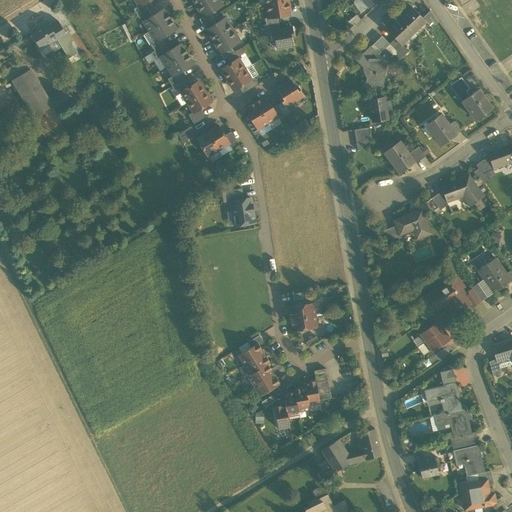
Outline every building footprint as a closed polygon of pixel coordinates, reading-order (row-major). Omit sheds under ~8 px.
[(222,5),(219,0),(203,0),(195,5),(199,11),(200,11),(204,16),(210,13),(222,5)] [(353,0),(353,1),(353,3),(360,12),(366,7),(360,0),(353,0)] [(289,15),(288,8),(288,4),(289,4),(288,1),(266,5),(268,18),(277,17),(289,15)] [(134,9),(138,16),(148,10),(144,3),(139,7),(139,6),(134,9)] [(412,7),(399,19),(412,32),(424,21),(422,18),(412,7)] [(170,19),(168,16),(167,14),(164,9),(152,16),(143,21),(143,22),(149,31),(170,19)] [(152,16),(148,10),(138,16),(142,23),(143,22),(143,21),(152,16)] [(424,21),(432,28),(438,22),(430,11),(422,18),(424,21)] [(199,19),(202,25),(213,18),(210,13),(204,16),(199,19)] [(263,25),(264,32),(271,30),(279,29),(278,23),(277,17),(268,18),(265,18),(266,25),(263,25)] [(216,23),(213,18),(202,25),(206,30),(207,29),(216,23)] [(207,29),(210,35),(212,38),(211,39),(213,42),(232,29),(225,18),(216,23),(207,29)] [(176,29),(173,24),(172,22),(170,19),(149,31),(155,41),(156,42),(161,38),(176,29)] [(401,44),(412,32),(399,19),(387,31),(395,39),(400,44),(401,44)] [(41,27),(32,33),(36,40),(35,40),(40,49),(56,39),(66,33),(58,21),(50,26),(48,24),(42,28),(41,27)] [(292,47),(291,37),(290,34),(292,33),(291,27),(279,29),(271,30),(273,41),(275,41),(277,49),(292,47)] [(213,42),(215,44),(216,43),(217,46),(221,52),(221,53),(231,47),(240,41),(232,29),(213,42)] [(149,45),(150,44),(155,41),(149,31),(143,35),(149,45)] [(56,39),(68,58),(77,53),(66,33),(56,39)] [(381,52),(389,44),(381,36),(373,44),(381,52)] [(150,44),(154,51),(165,45),(161,38),(156,42),(155,41),(150,44)] [(395,39),(389,44),(397,52),(397,59),(400,59),(408,51),(401,44),(400,44),(395,39)] [(187,54),(185,51),(184,49),(180,44),(169,51),(160,56),(160,57),(166,67),(187,54)] [(169,51),(165,45),(154,51),(151,53),(155,60),(160,57),(160,56),(169,51)] [(223,59),(227,56),(234,52),(231,47),(221,53),(221,52),(220,53),(223,59)] [(366,83),(381,85),(385,63),(370,47),(357,60),(368,71),(366,83)] [(237,50),(234,52),(227,56),(231,63),(238,59),(239,59),(242,57),(237,50)] [(149,64),(154,61),(155,60),(151,53),(145,57),(149,64)] [(193,64),(190,59),(188,57),(189,57),(187,54),(166,67),(172,76),(173,77),(179,73),(193,64)] [(160,71),(166,67),(160,57),(155,60),(154,61),(160,71)] [(221,70),(227,80),(245,69),(239,59),(238,59),(231,63),(221,70)] [(5,70),(12,82),(30,71),(26,66),(19,61),(5,70)] [(251,79),(245,69),(227,80),(233,90),(238,87),(249,81),(251,79)] [(34,117),(38,115),(51,107),(47,100),(30,71),(12,82),(34,117)] [(167,79),(172,86),(183,79),(179,73),(173,77),(172,76),(167,79)] [(249,81),(253,87),(258,84),(253,77),(251,79),(249,81)] [(451,85),(458,96),(469,88),(462,78),(451,85)] [(186,85),(183,79),(172,86),(175,91),(179,89),(179,90),(186,85)] [(277,89),(282,97),(284,99),(282,101),(283,102),(286,107),(286,106),(303,96),(297,86),(295,87),(291,80),(277,89)] [(181,92),(187,102),(205,91),(198,81),(181,92)] [(238,87),(243,94),(253,87),(249,81),(238,87)] [(51,107),(56,114),(74,101),(64,88),(47,100),(51,107)] [(462,101),(473,93),(469,88),(458,96),(462,101)] [(462,101),(476,120),(492,109),(479,89),(473,93),(462,101)] [(211,102),(205,91),(187,102),(193,112),(193,113),(200,108),(211,102)] [(265,97),(260,100),(258,101),(255,103),(268,123),(277,117),(278,117),(273,108),(265,97)] [(369,100),(373,122),(387,119),(384,97),(369,100)] [(283,102),(278,105),(284,115),(290,112),(286,106),(286,107),(283,102)] [(255,103),(252,104),(252,105),(250,106),(245,109),(252,121),(258,130),(258,129),(268,123),(255,103)] [(278,119),(284,115),(278,105),(273,108),(278,117),(277,117),(278,119)] [(38,115),(43,123),(56,115),(56,114),(51,107),(38,115)] [(188,115),(194,124),(206,117),(200,108),(193,113),(193,112),(188,115)] [(433,135),(441,145),(450,138),(455,134),(455,135),(456,134),(449,125),(441,114),(428,124),(435,134),(433,135)] [(61,122),(56,115),(43,123),(48,131),(61,122)] [(247,124),(253,134),(259,131),(258,129),(258,130),(252,121),(247,124)] [(449,125),(456,134),(461,131),(454,121),(449,125)] [(178,134),(182,143),(196,135),(191,126),(178,134)] [(218,126),(207,132),(218,150),(228,144),(228,143),(224,136),(218,126)] [(354,130),(357,151),(371,139),(369,127),(354,130)] [(208,156),(218,150),(207,132),(197,138),(208,156)] [(228,144),(230,147),(237,142),(231,132),(224,136),(228,143),(228,144)] [(392,163),(399,173),(408,166),(407,165),(413,161),(413,160),(408,154),(400,141),(384,153),(385,154),(386,153),(393,162),(392,163)] [(511,160),(511,143),(488,152),(490,158),(493,167),(511,160)] [(228,144),(218,150),(222,155),(232,149),(230,147),(228,144)] [(413,162),(415,164),(425,156),(418,147),(408,154),(413,160),(413,161),(413,162)] [(211,162),(222,155),(218,150),(208,156),(211,162)] [(477,166),(483,175),(487,172),(494,169),(493,167),(490,158),(483,161),(476,165),(477,166)] [(472,170),(478,178),(483,175),(477,166),(472,170)] [(462,197),(469,207),(483,197),(468,176),(440,187),(442,192),(446,203),(462,197)] [(223,203),(231,202),(231,201),(244,199),(242,188),(221,192),(223,203)] [(431,199),(439,210),(446,205),(446,203),(442,192),(437,194),(431,199)] [(251,198),(244,199),(231,201),(231,202),(235,226),(255,223),(251,198)] [(413,230),(416,239),(431,233),(421,209),(394,220),(396,225),(400,235),(413,230)] [(384,230),(388,242),(401,237),(400,235),(396,225),(384,230)] [(481,269),(486,277),(491,284),(489,286),(494,293),(510,282),(511,281),(506,275),(495,259),(481,269)] [(448,297),(459,312),(469,305),(472,303),(470,301),(465,293),(467,291),(455,275),(451,278),(453,281),(441,290),(433,296),(439,303),(448,297)] [(482,302),(494,293),(489,286),(491,284),(486,277),(471,287),(472,288),(478,296),(481,301),(482,302)] [(442,306),(439,303),(433,296),(441,290),(453,281),(451,278),(426,296),(436,310),(441,307),(442,306)] [(465,293),(470,301),(478,296),(472,288),(467,291),(465,293)] [(472,303),(469,305),(471,308),(481,301),(478,296),(470,301),(472,303)] [(448,297),(439,303),(442,306),(441,307),(436,310),(438,312),(449,305),(456,314),(459,312),(448,297)] [(289,307),(291,319),(315,315),(313,303),(289,307)] [(431,313),(438,322),(442,319),(438,312),(436,310),(431,313)] [(432,326),(438,322),(431,313),(426,316),(432,326)] [(316,327),(315,315),(291,319),(293,331),(316,327)] [(447,326),(442,319),(438,322),(443,329),(447,326)] [(421,334),(432,351),(449,339),(443,329),(438,322),(432,326),(421,334)] [(247,342),(250,347),(257,343),(262,340),(259,335),(247,342)] [(306,342),(309,347),(318,341),(315,336),(306,342)] [(511,339),(492,346),(497,361),(497,362),(498,362),(507,359),(507,357),(510,356),(511,359),(511,339)] [(238,355),(244,365),(263,353),(261,349),(261,348),(258,344),(257,343),(250,347),(238,355)] [(435,355),(439,360),(451,351),(447,346),(435,355)] [(244,365),(250,374),(267,365),(269,363),(268,362),(269,361),(266,357),(263,353),(244,365)] [(500,368),(511,364),(511,359),(510,356),(507,357),(507,359),(498,362),(500,368)] [(489,364),(493,375),(501,373),(500,368),(498,362),(497,362),(497,361),(489,364)] [(248,376),(254,386),(273,374),(270,370),(271,370),(268,365),(267,366),(267,365),(250,374),(248,376)] [(314,371),(315,377),(327,374),(325,369),(314,371)] [(440,373),(443,386),(455,384),(452,370),(440,373)] [(275,378),(273,374),(254,386),(260,395),(279,384),(278,383),(278,382),(276,378),(275,378)] [(316,381),(316,382),(328,380),(327,374),(315,377),(316,381)] [(304,383),(305,388),(308,405),(309,405),(320,402),(319,400),(318,394),(317,388),(316,382),(316,381),(314,381),(314,380),(309,381),(309,382),(304,383)] [(317,388),(329,386),(328,380),(316,382),(317,388)] [(440,398),(443,414),(461,410),(455,384),(443,386),(424,391),(426,401),(440,398)] [(317,388),(318,394),(330,392),(329,386),(317,388)] [(310,409),(309,405),(308,405),(305,388),(300,389),(300,388),(295,389),(295,390),(294,390),(294,393),(294,392),(298,411),(310,409)] [(299,414),(298,411),(294,392),(294,393),(293,393),(293,392),(288,393),(288,394),(283,395),(285,405),(287,416),(288,416),(299,414)] [(331,398),(330,392),(318,394),(319,400),(331,398)] [(261,402),(264,407),(274,401),(271,396),(261,402)] [(290,427),(288,416),(287,416),(285,405),(280,406),(280,405),(278,406),(275,406),(275,407),(274,407),(278,429),(290,427)] [(465,409),(461,410),(443,414),(433,416),(436,427),(449,424),(453,439),(464,436),(471,435),(471,434),(465,409)] [(374,428),(358,433),(363,449),(365,459),(381,455),(374,428)] [(348,452),(339,439),(335,441),(345,456),(352,451),(363,449),(358,433),(355,433),(358,444),(356,444),(357,448),(351,450),(349,451),(348,452)] [(471,435),(464,436),(465,441),(476,439),(475,433),(471,434),(471,435)] [(450,445),(465,441),(464,436),(453,439),(449,439),(450,445)] [(476,439),(465,441),(467,448),(478,445),(476,439)] [(334,471),(335,472),(348,463),(349,463),(345,456),(335,441),(321,450),(325,456),(327,459),(334,471)] [(452,451),(467,448),(465,441),(450,445),(452,451)] [(464,461),(467,476),(477,474),(483,472),(478,445),(467,448),(452,451),(454,464),(464,461)] [(363,449),(352,451),(355,462),(365,459),(363,449)] [(352,451),(345,456),(349,463),(348,463),(348,464),(355,462),(352,451)] [(422,476),(422,477),(439,474),(437,468),(440,467),(437,458),(418,462),(420,468),(417,469),(419,477),(422,476)] [(327,459),(318,464),(325,477),(334,471),(327,459)] [(477,474),(479,482),(486,481),(491,481),(489,471),(483,472),(477,474)] [(459,478),(461,486),(479,482),(477,474),(467,476),(459,478)] [(464,509),(465,510),(490,506),(490,504),(488,505),(485,491),(487,490),(486,481),(479,482),(461,486),(462,495),(463,495),(465,509),(464,509)] [(317,499),(327,494),(327,495),(328,494),(324,485),(313,491),(316,497),(317,499)] [(350,511),(344,500),(330,507),(325,496),(327,495),(327,494),(317,499),(318,503),(310,507),(305,510),(305,511),(350,511)] [(316,497),(307,502),(310,507),(318,503),(317,499),(316,497)] [(490,506),(494,511),(504,503),(501,498),(490,506)] [(508,508),(504,503),(494,511),(502,511),(504,511),(508,508)]
